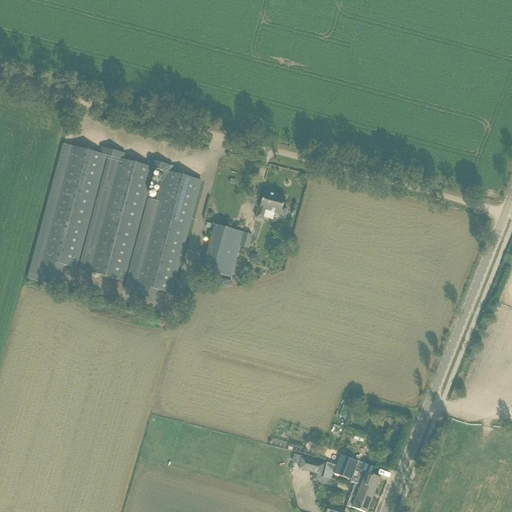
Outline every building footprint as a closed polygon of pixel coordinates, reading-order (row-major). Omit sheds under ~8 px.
[(34,281),(39,259),(75,269),(105,156),(100,154),(62,144),(27,279),(34,281)] [(124,154),(101,148),(100,154),(105,156),(108,157),(117,159),(123,160),(124,154)] [(108,157),(78,270),(123,282),(153,169),(153,168),(147,167),(123,160),(117,159),(108,157)] [(172,167),(149,160),(147,167),(153,168),(153,169),(164,172),(165,171),(170,173),(172,167)] [(158,291),(171,294),(201,181),(170,173),(165,171),(164,172),(157,201),(148,199),(124,291),(155,299),(158,291)] [(282,208),(285,198),(271,194),(272,193),(264,191),(259,209),(258,209),(255,218),(262,220),(265,211),(274,213),(274,214),(284,217),(286,209),(282,208)] [(231,278),(240,243),(243,233),(214,225),(202,270),(231,278)] [(328,456),(325,455),(327,448),(321,446),(318,458),(327,460),(328,456)] [(295,454),(293,464),(299,465),(299,469),(313,473),(321,475),(324,463),(325,462),(295,454)] [(340,457),(333,474),(350,481),(355,469),(357,464),(340,457)] [(354,490),(354,489),(372,497),(380,479),(370,475),(355,469),(350,481),(350,483),(354,485),(353,489),(354,490)] [(366,511),(372,497),(354,489),(354,490),(353,489),(346,506),(356,510),(361,511),(366,511)]
